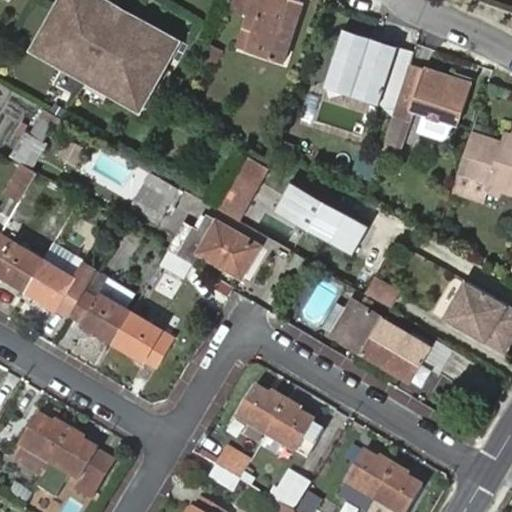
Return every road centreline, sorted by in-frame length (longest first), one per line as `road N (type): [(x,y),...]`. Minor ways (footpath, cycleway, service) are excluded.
road 1 (residential): [(486,471),(264,338),(234,344),(172,440)]
road 2 (residential): [(172,440),(0,337)]
